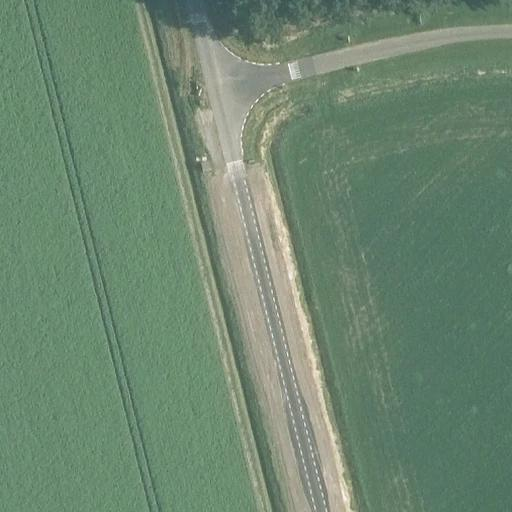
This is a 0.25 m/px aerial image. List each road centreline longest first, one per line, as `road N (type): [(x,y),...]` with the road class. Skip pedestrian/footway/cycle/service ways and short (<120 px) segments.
road 1 (unclassified): [(319,511),(216,87)]
road 2 (unclassified): [(216,87),(449,37),(511,33)]
